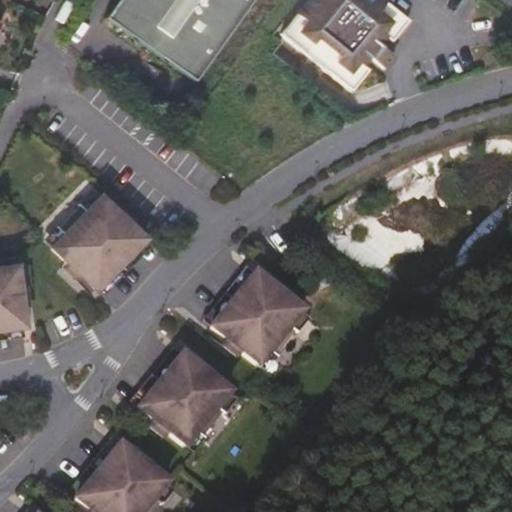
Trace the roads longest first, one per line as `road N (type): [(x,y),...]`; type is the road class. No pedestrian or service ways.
road 1 (residential): [(511,82),(414,110),(320,157),(222,228),(134,320)]
road 2 (residential): [(49,440),(134,320)]
